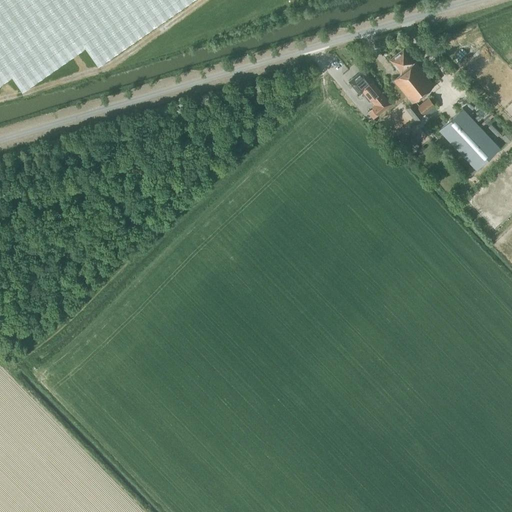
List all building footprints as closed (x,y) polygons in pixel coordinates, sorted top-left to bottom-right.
[(98,64),(190,0),(0,0),(0,82),(11,75),(21,90),(85,46),(98,64)] [(417,107),(413,102),(434,85),(415,61),(414,62),(403,49),(390,59),(401,73),(399,74),(400,74),(393,79),(412,103),(406,108),(416,120),(435,105),(429,97),(417,107)] [(371,99),(380,91),(377,88),(374,83),(374,82),(364,70),(360,74),(359,73),(352,79),(350,81),(359,93),(363,90),(371,99)] [(373,119),(390,104),(380,91),(371,99),(376,105),(367,112),(373,119)] [(476,169),(499,147),(462,108),(439,130),(476,169)] [(511,138),(511,137),(506,132),(501,136),(507,143),(511,138)] [(401,145),(409,154),(419,146),(411,137),(401,145)]
